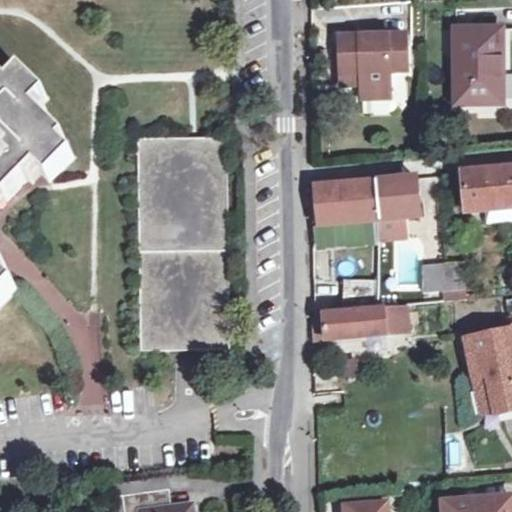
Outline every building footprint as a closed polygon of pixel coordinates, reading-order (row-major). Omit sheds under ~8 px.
[(500,71),(505,70),(504,29),(457,30),(458,105),(501,105),(500,71)] [(341,39),(342,76),(361,76),(361,92),(361,103),(392,102),(391,74),(409,73),(407,36),(341,39)] [(0,309),(19,290),(7,278),(11,273),(0,262),(0,211),(40,172),(52,183),(77,158),(65,146),(68,142),(38,112),(50,99),(25,75),(12,87),(8,83),(0,90),(0,309)] [(342,92),(361,92),(361,76),(342,76),(342,92)] [(142,353),(231,351),(229,139),(139,140),(142,353)] [(511,170),(502,172),(505,211),(511,210),(511,170)] [(502,172),(464,175),(468,215),(505,211),(502,172)] [(416,180),(377,184),(382,223),(403,221),(420,219),(416,180)] [(382,223),(377,184),(314,188),(315,230),(382,223)] [(403,221),(382,223),(381,243),(405,240),(403,221)] [(467,265),(446,266),(447,282),(447,292),(468,291),(467,265)] [(447,282),(446,266),(425,267),(425,294),(447,292),(447,282)] [(347,282),(346,312),(376,310),(377,283),(347,282)] [(313,319),(314,344),(410,335),(409,311),(313,319)] [(511,333),(467,343),(475,378),(495,374),(498,387),(491,389),(497,415),(511,411),(511,333)] [(495,374),(475,378),(484,418),(497,415),(491,389),(498,387),(495,374)] [(125,511),(196,511),(195,502),(173,505),(171,489),(124,496),(125,511)] [(436,511),(511,511),(511,493),(436,498),(436,511)] [(346,511),(390,511),(390,503),(346,507),(346,511)]
